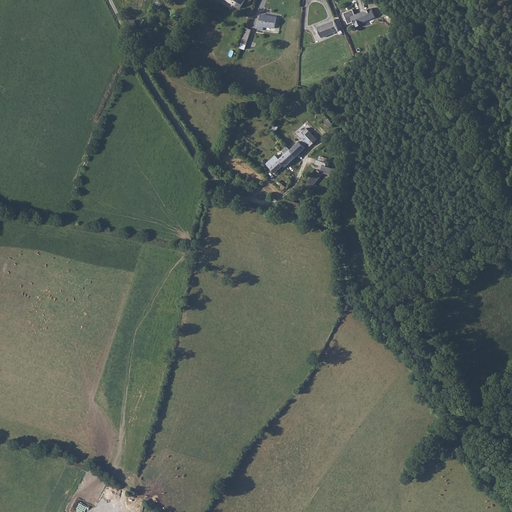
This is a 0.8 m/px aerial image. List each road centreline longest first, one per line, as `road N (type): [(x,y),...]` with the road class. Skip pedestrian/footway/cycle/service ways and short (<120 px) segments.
road 1 (track): [(475,0),(417,103),(391,182),(390,203),(454,410)]
road 2 (track): [(511,501),(428,369),(341,274),(333,230),(248,200)]
road 3 (unclassified): [(109,0),(196,158),(248,200)]
